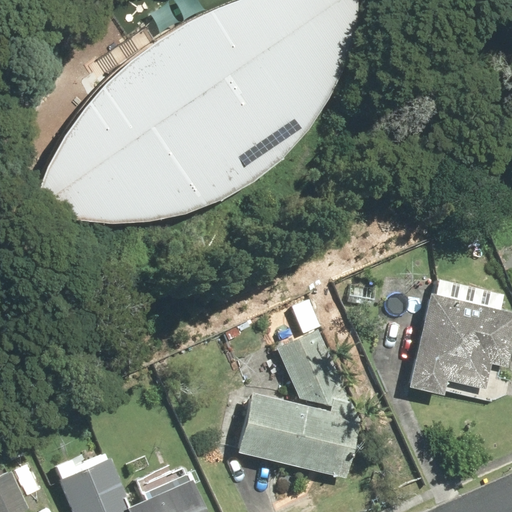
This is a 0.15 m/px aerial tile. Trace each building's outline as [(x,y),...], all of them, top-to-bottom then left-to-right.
[(56,130),(21,188),(11,211),(54,215),(94,219),(139,218),(174,211),(223,193),(257,172),(287,142),(313,107),(336,65),(356,11),(357,0),(226,0),(215,4),(202,8),(187,14),(150,40),(132,53),(96,82),(56,130)] [(431,291),(425,290),(404,387),(441,395),(445,379),(483,387),(488,362),(507,366),(511,342),(511,308),(498,306),(500,293),(434,278),(431,291)] [(343,476),(357,417),(314,327),(272,346),(299,403),(246,390),(232,450),(343,476)] [(58,477),(56,478),(69,511),(125,511),(119,497),(122,496),(103,452),(71,465),(69,459),(54,466),(58,477)] [(10,469),(0,473),(0,511),(23,511),(29,510),(10,469)] [(141,497),(123,505),(125,511),(203,511),(186,471),(138,491),(141,497)]
